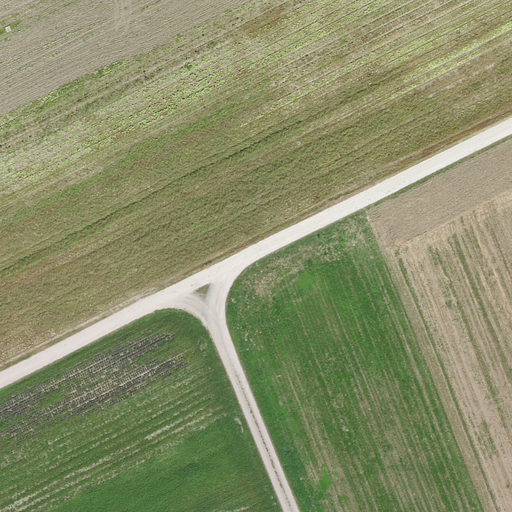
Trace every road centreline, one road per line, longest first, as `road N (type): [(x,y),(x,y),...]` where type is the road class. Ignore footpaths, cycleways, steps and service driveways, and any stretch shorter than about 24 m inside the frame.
road 1 (track): [(0,384),(511,125)]
road 2 (track): [(204,283),(292,511)]
